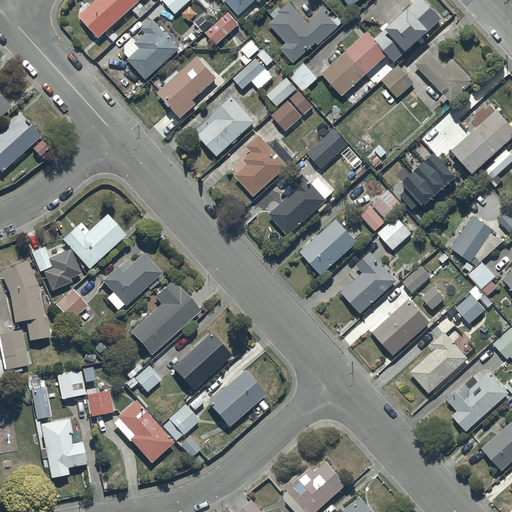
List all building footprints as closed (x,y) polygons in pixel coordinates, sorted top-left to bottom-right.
[(143,0),(98,0),(91,8),(87,4),(79,11),(82,15),(79,18),(99,40),(143,0)] [(162,0),(162,1),(175,16),(192,1),(191,0),(162,0)] [(221,0),(239,18),(256,1),(259,5),(264,0),(221,0)] [(343,0),(350,9),(362,0),(343,0)] [(419,0),(374,41),(387,58),(394,65),(405,55),(406,56),(430,35),(429,33),(442,21),(423,0),(419,0)] [(274,20),(268,25),(285,44),(279,50),(285,57),(284,59),(289,65),(291,63),(293,65),(316,45),(318,47),(339,28),(338,27),(343,23),(338,18),(333,22),(324,11),(309,25),(290,3),(281,10),(278,7),(270,14),(274,20)] [(240,25),(228,12),(204,33),(217,47),(240,25)] [(180,51),(153,21),(141,31),(146,35),(137,43),(133,39),(125,47),(125,56),(129,60),(127,61),(146,82),(180,51)] [(387,58),(374,41),(368,34),(322,76),(343,98),(387,58)] [(246,66),(252,62),(250,59),(260,51),(251,41),(240,51),(245,55),(240,60),(246,66)] [(264,50),(257,56),(267,67),(274,62),(264,50)] [(429,51),(414,66),(443,96),(439,100),(444,106),(449,101),(452,105),(475,82),(453,60),(445,68),(429,51)] [(217,80),(198,59),(180,74),(178,72),(165,83),(167,86),(157,95),(166,105),(165,106),(170,111),(171,110),(181,120),(196,106),(193,102),(217,80)] [(252,62),(246,66),(232,78),(243,91),(252,83),(259,91),(273,79),(255,59),(252,62)] [(304,63),(288,76),(304,93),(319,80),(304,63)] [(414,84),(399,66),(382,82),(398,99),(414,84)] [(287,79),(267,97),(278,109),(298,91),(287,79)] [(299,91),(289,100),(304,117),(314,108),(299,91)] [(0,119),(11,110),(0,98),(0,119)] [(256,124),(233,98),(212,117),(215,121),(197,137),(217,159),(256,124)] [(303,118),(288,101),(271,116),(286,133),(303,118)] [(474,134),(452,154),(473,177),(496,157),(495,156),(511,140),(511,127),(496,110),(472,132),(474,134)] [(423,111),(415,117),(422,126),(430,119),(423,111)] [(41,139),(29,127),(26,129),(17,119),(0,134),(0,174),(1,176),(41,139)] [(348,146),(334,130),(307,155),(321,171),(348,146)] [(293,160),(276,141),(266,143),(259,136),(246,148),(251,154),(242,162),(246,166),(234,177),(254,199),(288,168),(286,166),(293,160)] [(49,150),(41,142),(32,151),(40,159),(49,150)] [(511,163),(511,155),(507,151),(484,172),(493,182),(511,163)] [(442,166),(428,179),(434,186),(426,194),(437,205),(445,198),(446,199),(461,186),(442,166)] [(302,174),(289,187),(294,192),(268,216),(287,237),(317,210),(320,213),(327,207),(325,204),(327,202),(326,201),(333,194),(319,178),(312,185),(302,174)] [(389,191),(372,206),(386,222),(403,206),(389,191)] [(371,208),(361,217),(375,232),(385,223),(371,208)] [(64,240),(90,267),(125,235),(106,214),(89,230),(82,223),(64,240)] [(397,218),(378,234),(393,252),(412,235),(403,225),(408,220),(403,214),(397,218)] [(511,219),(506,214),(498,222),(509,234),(511,231),(511,219)] [(471,273),(481,264),(503,243),(491,235),(494,230),(475,216),(450,250),(467,262),(464,269),(471,273)] [(337,221),(300,253),(321,277),(358,244),(337,221)] [(80,273),(70,250),(49,259),(53,267),(44,271),(52,290),(72,282),(70,278),(80,273)] [(345,277),(334,287),(361,316),(397,282),(370,253),(356,267),(362,274),(352,284),(345,277)] [(116,269),(102,281),(125,306),(161,274),(143,254),(120,274),(116,269)] [(26,260),(2,272),(11,291),(15,320),(27,319),(29,338),(50,336),(38,284),(26,260)] [(477,286),(488,298),(498,288),(493,282),(496,278),(481,264),(471,273),(468,276),(477,286)] [(431,277),(422,267),(403,285),(413,295),(431,277)] [(131,331),(152,355),(201,311),(173,279),(154,296),(161,305),(131,331)] [(488,298),(477,286),(469,293),(471,295),(455,310),(470,325),(493,303),(488,298)] [(435,288),(422,299),(433,312),(446,300),(435,288)] [(72,289),(55,304),(70,320),(86,305),(72,289)] [(511,302),(506,296),(498,303),(506,311),(511,305),(511,302)] [(388,314),(369,331),(394,358),(431,324),(409,300),(391,317),(388,314)] [(435,350),(409,374),(430,396),(433,393),(436,396),(440,391),(438,389),(469,360),(466,356),(473,349),(467,343),(471,340),(464,333),(461,337),(454,328),(446,335),(444,333),(431,346),(435,350)] [(511,328),(493,344),(508,362),(511,359),(511,328)] [(21,329),(0,333),(0,340),(6,369),(29,364),(21,329)] [(172,368),(192,390),(231,355),(211,333),(172,368)] [(148,367),(136,379),(148,392),(160,380),(148,367)] [(91,371),(82,372),(85,385),(94,383),(91,371)] [(244,371),(208,402),(229,426),(265,395),(244,371)] [(80,372),(56,377),(61,398),(84,393),(80,372)] [(451,395),(446,400),(457,413),(452,418),(467,433),(509,395),(490,374),(471,391),(465,385),(457,392),(455,390),(451,394),(451,395)] [(46,417),(41,388),(30,390),(36,419),(46,417)] [(109,391),(87,395),(92,416),(113,411),(109,391)] [(136,402),(119,417),(134,435),(130,439),(151,463),(173,443),(136,402)] [(185,406),(170,420),(183,435),(199,421),(185,406)] [(69,420),(41,425),(51,477),(68,474),(67,467),(86,464),(82,441),(73,443),(69,420)] [(502,473),(511,463),(511,422),(482,451),(502,473)] [(200,452),(190,439),(180,448),(190,460),(200,452)] [(287,492),(282,497),(294,511),(319,511),(348,487),(327,462),(315,472),(312,469),(300,479),(297,476),(284,488),(287,492)] [(372,511),(362,499),(345,511),(372,511)] [(262,511),(252,500),(239,511),(262,511)]
